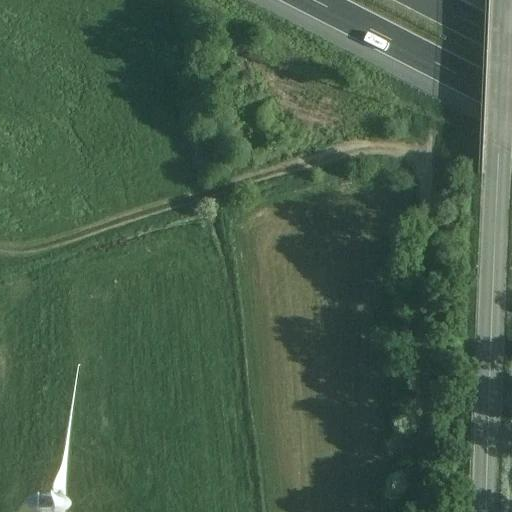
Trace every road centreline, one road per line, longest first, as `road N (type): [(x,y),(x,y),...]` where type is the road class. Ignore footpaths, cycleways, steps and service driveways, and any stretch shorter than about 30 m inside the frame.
road 1 (secondary): [(491,511),(511,23)]
road 2 (motorway): [(295,0),(511,110)]
